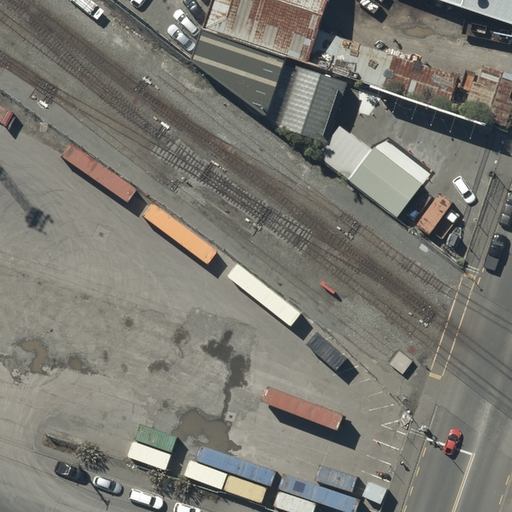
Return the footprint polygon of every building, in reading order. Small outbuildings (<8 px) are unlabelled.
[(216,0),(206,31),(307,65),(318,32),(329,0),(216,0)] [(511,0),(435,0),(511,25),(511,0)] [(307,65),(206,31),(195,63),(271,122),(326,142),(348,80),(307,65)] [(458,78),(318,32),(307,65),(348,80),(447,113),(458,78)] [(459,116),(505,131),(511,110),(511,109),(507,108),(511,93),(511,77),(485,69),(479,88),(470,85),(459,116)] [(0,400),(150,451),(148,454),(208,474),(229,412),(246,417),(253,396),(236,391),(253,335),(197,314),(229,221),(0,85),(0,400)]
